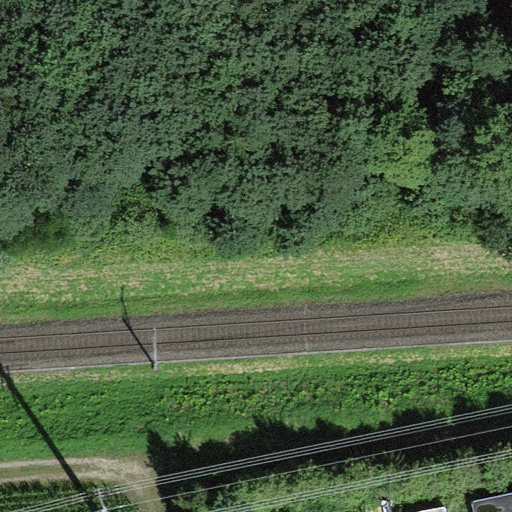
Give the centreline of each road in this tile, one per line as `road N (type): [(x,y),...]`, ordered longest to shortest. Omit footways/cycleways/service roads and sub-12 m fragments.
road 1 (track): [(139,478),(252,447),(511,420)]
road 2 (track): [(0,474),(139,478)]
